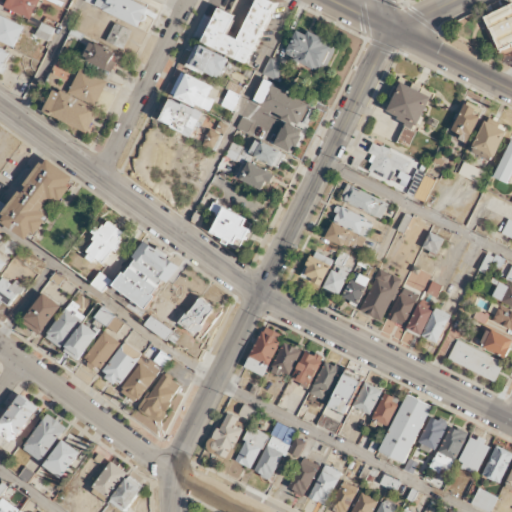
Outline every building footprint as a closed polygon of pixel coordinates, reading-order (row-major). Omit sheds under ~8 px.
[(39,0),(7,0),(4,8),(31,20),(39,0)] [(98,0),(95,8),(140,26),(148,6),(134,0),(98,0)] [(256,0),(239,40),(227,34),(235,15),(218,8),(203,44),(248,63),(274,2),(270,0),(256,0)] [(511,4),(485,16),(499,50),(511,45),(511,4)] [(0,40),(15,47),(24,26),(0,15),(0,40)] [(50,41),(55,29),(42,23),(37,35),(50,41)] [(107,42),(124,49),(132,30),(115,23),(107,42)] [(326,72),(337,44),(307,32),(306,34),(296,30),(285,56),(326,72)] [(119,56),(92,41),(83,58),(111,72),(119,56)] [(187,67),(222,79),(230,57),(195,45),(187,67)] [(10,51),(0,46),(0,73),(10,51)] [(264,73),(279,79),(285,65),(270,59),(264,73)] [(89,133),(99,110),(95,108),(107,81),(80,69),(69,95),(54,89),(43,113),(89,133)] [(172,95),(210,112),(215,100),(209,97),(214,86),(182,72),(172,95)] [(275,145),(293,153),(303,130),(300,129),(311,102),(263,82),(254,104),(287,118),(275,145)] [(431,92),(400,82),(388,116),(420,127),(431,92)] [(192,137),(203,112),(171,98),(160,122),(192,137)] [(474,114),(477,109),(465,104),(452,137),(469,144),(480,117),(474,114)] [(238,128),(249,132),(253,122),(242,117),(238,128)] [(484,156),(495,160),(507,131),(485,122),(474,148),(485,152),(484,156)] [(285,153),(256,139),(249,154),(277,168),(285,153)] [(511,176),(511,139),(495,178),(509,184),(511,176)] [(248,150),(232,142),(226,156),(242,163),(248,150)] [(411,159),(372,144),(368,154),(373,155),(367,173),(406,188),(411,176),(405,174),(411,159)] [(11,208),(0,200),(0,218),(32,240),(48,216),(42,211),(50,199),(59,205),(76,178),(44,157),(11,208)] [(267,181),(271,184),(276,175),(246,159),(237,177),(262,190),(267,181)] [(485,172),(464,162),(458,174),(479,184),(485,172)] [(407,195),(426,202),(435,178),(416,171),(407,195)] [(389,201),(345,186),(340,203),(384,217),(389,201)] [(332,221),(368,237),(374,222),(338,207),(332,221)] [(251,229),(245,227),(248,218),(222,209),(213,234),(230,239),(228,245),(237,248),(240,239),(247,241),(251,229)] [(502,237),(511,241),(511,220),(509,220),(502,237)] [(86,254),(105,266),(126,234),(107,221),(86,254)] [(363,247),(367,237),(332,224),(326,238),(352,249),(354,244),(363,247)] [(438,255),(445,239),(430,232),(423,248),(438,255)] [(181,266),(146,242),(115,287),(147,308),(165,281),(169,284),(181,266)] [(331,263),(309,257),(302,278),(324,285),(331,263)] [(333,268),(324,288),(340,295),(349,275),(333,268)] [(402,279),(380,269),(360,311),(382,321),(402,279)] [(94,284),(106,291),(113,280),(101,273),(94,284)] [(358,305),(368,284),(352,277),(342,297),(358,305)] [(0,300),(10,308),(24,287),(15,280),(12,285),(2,278),(0,280),(0,300)] [(511,288),(499,282),(492,298),(511,306),(511,288)] [(420,295),(403,287),(388,319),(405,327),(420,295)] [(42,335),(61,305),(42,293),(23,324),(42,335)] [(200,298),(182,324),(203,339),(221,313),(200,298)] [(511,311),(492,302),(488,312),(494,315),(492,321),(511,330),(511,311)] [(70,303),(46,337),(61,348),(86,314),(70,303)] [(433,311),(419,304),(407,328),(422,335),(433,311)] [(422,336),(438,343),(452,315),(436,307),(422,336)] [(95,319),(118,332),(124,321),(100,309),(95,319)] [(146,325),(174,344),(180,335),(153,316),(146,325)] [(79,361),(99,334),(84,323),(64,350),(79,361)] [(265,376),(284,335),(265,327),(245,368),(265,376)] [(507,358),(511,347),(511,339),(487,329),(480,346),(507,358)] [(121,343),(105,332),(85,358),(101,369),(121,343)] [(458,340),(449,357),(495,382),(504,364),(458,340)] [(138,403),(161,368),(124,342),(102,375),(122,388),(120,391),(138,403)] [(302,351),(285,343),(272,370),(289,378),(302,351)] [(323,359),(306,350),(291,380),(309,388),(323,359)] [(343,369),(326,361),(310,394),(327,402),(343,369)] [(364,377),(347,369),(329,406),(346,414),(364,377)] [(141,410),(161,422),(182,385),(162,374),(141,410)] [(383,391),(366,382),(354,405),(371,414),(383,391)] [(401,400),(385,393),(373,419),(389,427),(401,400)] [(0,424),(0,433),(14,443),(39,407),(21,394),(0,424)] [(433,406),(409,394),(380,450),(405,462),(433,406)] [(25,451),(45,462),(66,425),(45,414),(25,451)] [(208,452),(229,460),(245,422),(225,414),(215,439),(214,439),(208,452)] [(449,423),(432,416),(419,445),(435,453),(449,423)] [(306,442),(294,437),(296,432),(277,423),(255,473),(272,480),(285,451),(299,457),(306,442)] [(468,434),(451,426),(435,460),(452,468),(468,434)] [(236,462),(254,469),(268,435),(251,427),(236,462)] [(471,436),(458,464),(477,474),(491,445),(471,436)] [(45,466),(63,478),(81,452),(63,440),(45,466)] [(482,475),(501,484),(511,460),(511,452),(497,445),(482,475)] [(305,496),(319,465),(303,458),(289,489),(305,496)] [(126,471),(109,462),(94,489),(111,499),(126,471)] [(342,473),(325,464),(309,498),(326,506),(342,473)] [(380,484),(387,487),(392,477),(385,474),(380,484)] [(111,502),(124,511),(126,511),(144,487),(129,476),(111,502)] [(334,511),(348,511),(359,488),(343,481),(330,510),(334,511)] [(472,505),(488,511),(491,511),(498,496),(479,489),(472,505)] [(372,511),(378,499),(361,492),(352,511),(372,511)] [(376,511),(395,511),(398,505),(381,499),(376,511)]
